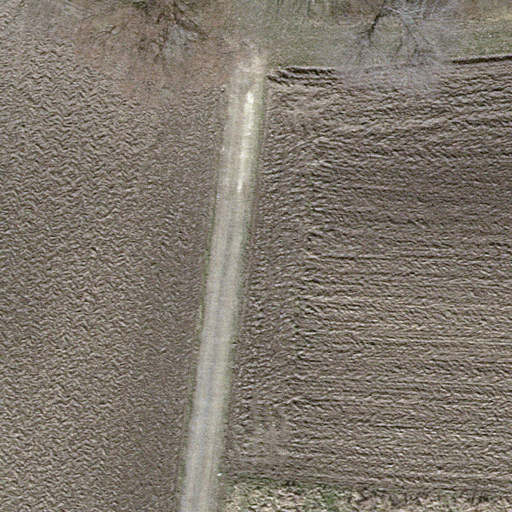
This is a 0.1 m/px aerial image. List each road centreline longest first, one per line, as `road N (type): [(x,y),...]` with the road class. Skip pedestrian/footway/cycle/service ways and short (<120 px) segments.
road 1 (track): [(197,511),(239,55),(256,0)]
road 2 (track): [(96,0),(239,55),(511,32)]
